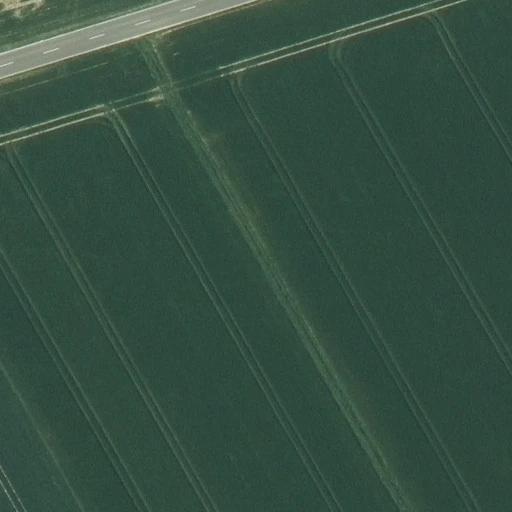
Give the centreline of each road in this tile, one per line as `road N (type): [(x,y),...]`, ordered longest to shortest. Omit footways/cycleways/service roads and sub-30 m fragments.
road 1 (track): [(408,511),(129,27)]
road 2 (secondary): [(216,0),(0,67)]
